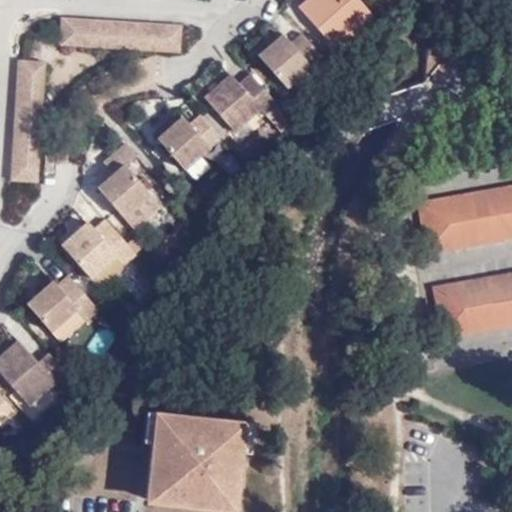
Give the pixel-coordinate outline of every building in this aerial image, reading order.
[(342,52),(381,21),(362,0),(317,0),(307,10),(342,52)] [(182,57),(186,30),(68,23),(69,51),(182,57)] [(293,91),(329,60),(328,60),(307,37),(297,46),(289,36),(264,57),(293,91)] [(452,74),(452,42),(427,42),(427,74),(452,74)] [(52,66),(26,65),(20,187),(44,187),(52,66)] [(271,119),(283,108),(282,107),(256,79),(246,87),(236,77),(210,100),(240,133),(264,112),(271,119)] [(189,171),(223,140),(204,119),(193,127),(186,119),(183,122),(177,117),(170,125),(173,129),(161,140),(189,171)] [(131,170),(139,160),(128,148),(109,166),(117,176),(101,190),(128,221),(155,198),(131,170)] [(511,238),(511,185),(420,202),(426,254),(511,238)] [(116,279),(142,255),(111,222),(101,231),(95,224),(67,248),(96,281),(106,270),(116,279)] [(511,325),(511,272),(434,286),(441,338),(511,325)] [(92,327),(105,314),(75,279),(63,290),(59,287),(33,308),(56,336),(82,314),(92,327)] [(0,373),(36,409),(70,374),(51,354),(42,367),(21,347),(0,367),(0,373)] [(0,421),(6,428),(19,417),(0,395),(0,421)] [(239,511),(245,456),(249,420),(158,412),(154,445),(148,501),(174,505),(174,498),(212,501),(212,509),(239,511)] [(154,445),(158,412),(151,412),(148,445),(154,445)] [(249,420),(245,456),(250,457),(257,458),(262,422),(249,420)] [(174,498),(174,505),(173,509),(196,511),(212,511),(212,509),(212,501),(174,498)]
